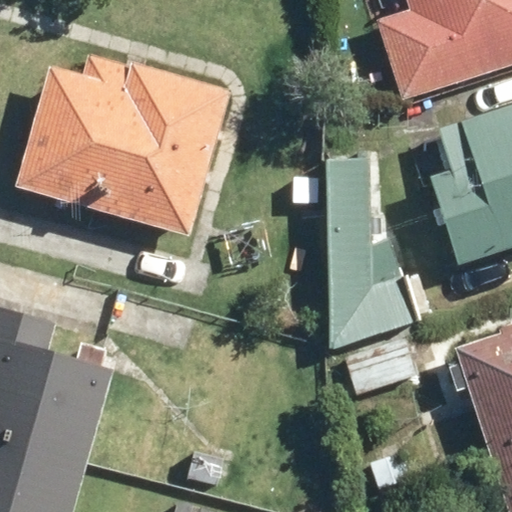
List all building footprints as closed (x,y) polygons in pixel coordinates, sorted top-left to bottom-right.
[(511,0),(404,0),(408,11),(372,22),(397,103),(511,67),(511,0)] [(81,77),(46,67),(12,192),(188,239),(228,93),(87,55),(81,77)] [(511,108),(436,133),(448,173),(427,179),(455,266),(511,247),(511,108)] [(364,162),(325,164),(328,350),(410,323),(387,245),(366,251),(364,162)] [(0,511),(70,511),(110,373),(42,353),(50,326),(0,312),(0,511)] [(511,511),(511,327),(456,345),(507,511),(511,511)] [(405,335),(338,358),(351,397),(418,374),(405,335)] [(221,458),(189,450),(182,478),(213,486),(221,458)] [(398,455),(367,465),(375,490),(406,481),(398,455)] [(217,511),(218,511),(172,501),(169,511),(217,511)]
